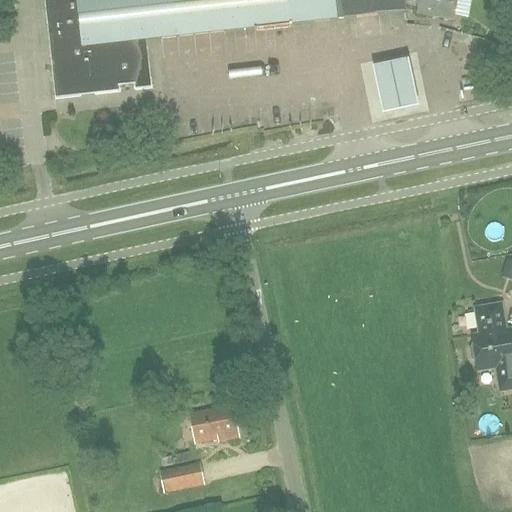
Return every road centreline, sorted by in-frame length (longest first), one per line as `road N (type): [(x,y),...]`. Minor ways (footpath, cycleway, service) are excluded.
road 1 (unclassified): [(296,511),(230,197)]
road 2 (primary): [(230,197),(511,138)]
road 3 (primary): [(0,249),(230,197)]
